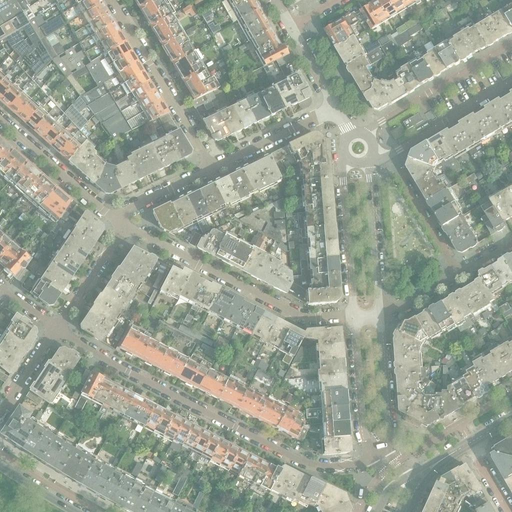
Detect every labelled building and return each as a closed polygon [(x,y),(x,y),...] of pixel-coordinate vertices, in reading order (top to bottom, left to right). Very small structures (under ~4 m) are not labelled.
[(0,0),(0,12),(17,3),(16,1),(14,0),(9,0),(6,2),(4,0),(0,0)] [(29,7),(24,0),(17,0),(16,1),(17,3),(22,11),(29,7)] [(68,25),(102,4),(98,0),(86,0),(62,15),(59,17),(48,23),(45,25),(34,31),(35,34),(40,41),(45,38),(67,24),(68,25)] [(62,15),(86,0),(64,0),(58,4),(56,5),(62,15)] [(155,0),(133,0),(140,9),(155,0)] [(171,15),(162,0),(155,0),(140,9),(151,28),(171,15)] [(259,6),(257,3),(255,3),(253,0),(228,0),(235,12),(233,13),(237,21),(259,9),(258,8),(259,6)] [(389,19),(384,10),(383,11),(380,7),(381,5),(378,0),(377,1),(376,0),(373,2),(373,4),(369,6),(372,10),(371,12),(374,17),(375,16),(380,24),(389,19)] [(398,14),(393,5),(392,6),(389,1),(389,0),(378,0),(381,5),(380,7),(383,11),(384,10),(389,19),(398,14)] [(407,9),(402,0),(401,1),(399,0),(389,0),(389,1),(392,6),(393,5),(398,14),(407,9)] [(415,3),(413,0),(399,0),(401,1),(402,0),(407,9),(415,3)] [(511,31),(511,27),(498,4),(495,0),(493,0),(488,3),(486,0),(477,0),(489,20),(475,28),(487,47),(511,31)] [(511,0),(504,0),(498,4),(511,27),(511,0)] [(0,26),(4,24),(23,13),(22,11),(17,3),(0,12),(0,26)] [(79,44),(113,23),(102,4),(68,25),(79,44)] [(197,14),(191,4),(182,10),(185,16),(189,14),(191,17),(197,14)] [(380,24),(375,16),(374,17),(371,12),(372,10),(369,6),(367,6),(364,7),(364,9),(355,14),(354,12),(350,15),(355,23),(359,21),(361,25),(362,25),(365,31),(369,29),(368,27),(369,26),(371,30),(380,24)] [(35,18),(29,7),(22,11),(23,13),(28,22),(35,18)] [(271,27),(269,24),(267,24),(262,15),(263,13),(261,10),(259,9),(237,21),(242,28),(244,27),(251,40),(270,30),(270,29),(271,27)] [(210,18),(213,15),(210,10),(201,15),(206,24),(212,21),(210,18)] [(28,22),(23,13),(4,24),(0,26),(0,55),(5,53),(0,44),(0,40),(29,23),(28,22)] [(39,15),(35,18),(28,22),(29,23),(33,29),(34,31),(45,25),(39,15)] [(182,33),(171,15),(151,28),(162,46),(182,33)] [(348,28),(350,27),(356,36),(359,34),(353,25),(355,23),(350,15),(325,30),(330,39),(334,36),(336,37),(340,35),(340,33),(348,28)] [(417,25),(413,19),(404,24),(408,30),(417,25)] [(487,47),(475,28),(471,31),(469,29),(461,34),(459,30),(463,28),(459,21),(455,23),(458,28),(445,36),(450,43),(460,61),(461,61),(463,61),(466,60),(467,58),(474,54),(480,50),(481,51),(487,47)] [(29,23),(0,40),(0,44),(7,41),(11,48),(17,45),(24,41),(19,33),(24,31),(28,38),(35,34),(34,31),(33,29),(29,23)] [(90,63),(125,43),(113,23),(79,44),(82,50),(76,54),(72,48),(65,52),(64,53),(66,56),(60,59),(58,56),(51,60),(65,78),(72,74),(70,72),(75,69),(77,71),(84,67),(80,60),(86,56),(90,63)] [(187,35),(195,31),(193,27),(185,32),(187,35)] [(345,42),(353,37),(348,28),(340,33),(340,35),(336,37),(334,36),(330,39),(336,48),(340,45),(342,46),(345,44),(345,42)] [(433,40),(426,28),(424,30),(430,41),(433,46),(435,45),(433,40)] [(287,55),(282,47),(281,48),(274,35),(275,34),(273,30),(271,30),(270,30),(251,40),(259,55),(257,56),(263,67),(266,66),(287,55)] [(412,40),(406,31),(393,39),(398,48),(412,40)] [(193,52),(182,33),(162,46),(172,64),(193,52)] [(30,47),(24,41),(19,46),(13,51),(19,57),(14,63),(16,64),(33,46),(40,41),(35,34),(28,38),(32,45),(30,47)] [(365,56),(353,37),(345,42),(345,44),(342,46),(340,45),(336,48),(347,67),(365,56)] [(65,52),(59,42),(51,47),(45,38),(40,41),(46,51),(51,60),(58,56),(64,53),(65,52)] [(398,48),(393,39),(393,40),(390,41),(381,47),(386,56),(398,48)] [(33,46),(16,64),(18,67),(23,61),(29,68),(36,59),(31,54),(35,50),(39,57),(46,51),(40,41),(33,46)] [(103,83),(137,63),(125,43),(90,63),(84,67),(77,71),(72,74),(65,78),(72,87),(79,96),(80,97),(86,94),(75,80),(88,72),(97,87),(101,84),(103,83)] [(459,64),(460,62),(460,61),(450,43),(444,47),(443,45),(428,54),(424,47),(417,50),(434,77),(435,77),(437,77),(440,75),(441,74),(454,65),(456,66),(459,64)] [(249,49),(246,44),(244,45),(239,48),(238,48),(241,53),(249,49)] [(233,51),(229,45),(222,49),(226,55),(233,51)] [(369,66),(377,61),(377,62),(384,57),(379,48),(365,56),(347,67),(364,96),(371,91),(375,80),(373,79),(366,68),(369,66)] [(433,80),(433,78),(434,77),(417,50),(404,58),(409,66),(401,70),(402,72),(397,75),(409,94),(414,91),(414,89),(428,81),(430,82),(433,80)] [(36,59),(29,68),(35,74),(30,79),(32,81),(51,60),(46,51),(39,57),(44,64),(43,65),(37,59),(36,59)] [(205,70),(193,52),(172,64),(184,83),(205,70)] [(0,101),(8,108),(32,81),(30,79),(18,67),(16,64),(14,63),(5,53),(0,55),(0,101)] [(278,66),(290,61),(287,55),(266,66),(266,67),(276,62),(278,66)] [(309,95),(292,65),(290,61),(278,66),(279,67),(282,72),(284,78),(297,104),(308,98),(309,95)] [(94,116),(149,83),(137,63),(103,83),(101,84),(97,87),(86,94),(80,97),(87,106),(94,116)] [(210,72),(217,68),(215,64),(208,68),(210,72)] [(220,88),(213,77),(210,79),(205,70),(184,83),(190,94),(189,95),(193,101),(207,94),(212,92),(217,90),(216,90),(220,88)] [(297,104),(284,78),(282,72),(275,75),(279,84),(273,88),(259,94),(269,116),(270,116),(272,116),(275,115),(275,113),(283,109),(291,105),(293,106),(297,104)] [(388,106),(409,94),(397,75),(386,82),(386,83),(375,80),(371,91),(364,96),(368,103),(369,103),(373,110),(374,109),(374,110),(375,110),(377,111),(378,110),(378,111),(379,110),(379,111),(386,107),(385,107),(386,106),(388,105),(388,106)] [(65,80),(60,84),(65,89),(70,84),(65,80)] [(42,139),(63,115),(48,98),(32,81),(8,108),(42,139)] [(167,113),(149,83),(94,116),(113,140),(131,131),(157,118),(167,113)] [(506,127),(511,123),(511,92),(511,93),(511,95),(500,102),(499,100),(492,104),(506,127)] [(210,101),(207,94),(193,101),(191,102),(195,109),(210,101)] [(269,116),(259,94),(231,108),(242,129),(243,129),(244,130),(247,128),(247,127),(264,119),(265,119),(268,118),(269,116)] [(87,122),(79,114),(87,106),(80,97),(79,96),(71,105),(63,115),(42,139),(60,155),(84,128),(83,127),(87,122)] [(480,142),(506,127),(492,104),(486,108),(487,110),(474,118),(473,116),(467,120),(480,142)] [(242,129),(231,108),(212,118),(202,122),(214,140),(217,141),(236,132),(238,133),(241,131),(241,130),(242,129)] [(189,155),(190,152),(167,113),(157,118),(162,128),(159,130),(161,135),(164,134),(166,137),(152,144),(150,140),(163,168),(164,167),(166,168),(169,166),(169,165),(189,155)] [(407,130),(423,121),(419,114),(403,123),(407,130)] [(454,158),(480,142),(467,120),(460,124),(461,126),(449,133),(447,131),(441,135),(454,158)] [(68,162),(87,140),(86,139),(91,134),(84,128),(60,155),(68,162)] [(395,138),(396,139),(403,134),(400,128),(392,133),(393,134),(392,134),(395,138)] [(138,139),(133,131),(130,133),(134,141),(137,147),(140,145),(137,140),(138,139)] [(271,154),(280,173),(285,171),(280,161),(284,159),(283,156),(290,152),(297,165),(299,165),(301,165),(328,163),(328,157),(327,156),(326,154),(324,154),(323,154),(322,144),(322,142),(321,140),(320,138),(317,136),(315,135),(312,135),(310,135),(271,154)] [(454,158),(441,135),(412,152),(412,153),(410,154),(408,159),(432,168),(434,164),(438,161),(446,173),(445,173),(447,177),(454,173),(455,174),(461,170),(454,158)] [(0,163),(12,150),(2,141),(2,140),(0,137),(0,163)] [(93,156),(96,154),(95,154),(92,151),(93,150),(86,143),(88,141),(87,140),(68,162),(69,164),(71,166),(73,166),(89,180),(89,182),(92,184),(93,184),(94,185),(101,177),(104,166),(93,156)] [(163,168),(150,140),(141,145),(143,149),(130,155),(131,157),(126,159),(127,162),(137,181),(138,180),(139,181),(142,179),(143,178),(158,170),(159,171),(163,169),(163,168)] [(0,176),(8,183),(27,162),(23,158),(21,158),(12,150),(0,163),(0,176)] [(280,179),(269,156),(240,170),(252,193),(257,190),(258,192),(277,183),(275,181),(280,179)] [(431,173),(432,168),(408,159),(406,164),(407,166),(407,167),(428,202),(446,190),(446,189),(445,190),(442,184),(440,185),(438,182),(436,183),(431,173)] [(22,196),(41,176),(31,167),(31,165),(27,162),(8,183),(22,196)] [(137,181),(127,162),(115,168),(104,166),(101,177),(94,185),(95,186),(97,189),(99,189),(105,194),(108,195),(131,183),(132,184),(136,182),(136,181),(137,181)] [(330,179),(328,163),(301,165),(299,165),(288,170),(289,182),(303,182),(330,179)] [(252,193),(240,170),(212,184),(224,206),(231,203),(232,205),(249,197),(248,195),(252,193)] [(467,178),(464,180),(467,185),(477,179),(474,174),(467,178)] [(37,209),(56,187),(52,184),(50,184),(41,176),(22,196),(36,208),(37,209)] [(332,211),(330,179),(303,182),(304,185),(302,185),(303,197),(304,207),(305,207),(305,213),(332,211)] [(225,208),(224,206),(212,184),(184,197),(191,212),(196,222),(225,208)] [(511,186),(503,192),(511,206),(511,186)] [(62,212),(70,202),(59,192),(60,191),(56,187),(37,209),(42,212),(55,224),(56,222),(62,212)] [(460,212),(446,190),(428,202),(443,228),(462,217),(460,212)] [(511,217),(511,206),(503,192),(489,200),(490,200),(480,206),(483,212),(485,215),(487,219),(496,232),(496,233),(506,227),(503,222),(511,218),(511,217)] [(475,198),(472,193),(467,196),(470,201),(475,198)] [(196,222),(191,212),(184,197),(169,205),(169,204),(152,212),(160,229),(168,233),(174,231),(175,232),(196,222)] [(69,214),(76,204),(71,200),(70,202),(62,212),(56,222),(57,223),(60,219),(62,220),(66,213),(69,214)] [(237,219),(245,215),(243,211),(233,216),(234,218),(237,219)] [(335,242),(332,211),(305,213),(306,217),(305,217),(305,229),(300,229),(302,245),(335,242)] [(27,218),(22,214),(19,217),(24,222),(27,218)] [(102,231),(102,227),(87,215),(86,216),(84,214),(75,228),(66,241),(86,255),(102,231)] [(478,243),(462,217),(443,228),(457,251),(463,252),(478,243)] [(496,232),(487,219),(484,221),(492,235),(496,232)] [(227,264),(238,242),(224,234),(223,236),(212,231),(210,232),(208,236),(206,235),(205,238),(204,237),(202,240),(201,240),(197,247),(198,248),(209,254),(212,255),(211,255),(215,257),(222,260),(221,261),(227,264)] [(194,247),(200,236),(194,233),(189,244),(194,247)] [(1,253),(11,242),(3,235),(0,238),(0,256),(2,254),(1,253)] [(68,281),(78,267),(86,255),(66,241),(48,268),(68,281)] [(0,264),(4,268),(20,250),(11,242),(1,253),(2,254),(0,256),(0,264)] [(255,278),(266,256),(238,242),(227,264),(233,267),(233,266),(239,269),(239,270),(243,272),(243,271),(249,274),(249,275),(255,278)] [(337,274),(335,242),(302,245),(298,245),(299,261),(300,267),(297,268),(297,262),(291,262),(292,268),(292,272),(290,273),(290,278),(337,274)] [(143,286),(154,270),(152,268),(155,260),(133,249),(132,249),(131,249),(127,255),(128,256),(119,269),(117,269),(115,272),(116,273),(115,274),(138,290),(141,285),(143,286)] [(24,269),(31,260),(20,250),(4,268),(3,270),(9,275),(12,278),(13,276),(17,280),(18,280),(25,270),(24,269)] [(290,278),(290,273),(289,273),(289,272),(288,271),(286,271),(279,267),(280,264),(266,256),(255,278),(260,281),(261,280),(267,284),(271,286),(273,287),(285,294),(288,289),(290,283),(290,278)] [(491,295),(511,281),(511,273),(504,260),(503,260),(502,260),(499,261),(498,264),(485,271),(483,271),(480,273),(479,275),(481,280),(491,295)] [(164,271),(167,266),(161,263),(156,273),(159,274),(157,278),(160,279),(162,275),(164,271)] [(51,306),(60,293),(68,281),(48,268),(30,294),(48,307),(51,306)] [(178,297),(190,274),(183,270),(181,274),(171,269),(167,278),(159,293),(170,299),(171,296),(176,299),(177,299),(178,297)] [(32,280),(36,275),(31,271),(29,273),(25,270),(18,280),(22,283),(26,276),(32,280)] [(125,313),(137,296),(134,295),(138,290),(115,274),(115,275),(113,275),(111,278),(112,280),(101,295),(100,296),(98,299),(98,300),(97,301),(120,316),(123,311),(125,313)] [(218,290),(218,289),(212,285),(211,287),(196,279),(197,278),(190,274),(178,297),(193,305),(190,309),(196,312),(198,307),(206,312),(213,298),(217,300),(221,292),(218,290)] [(339,298),(339,295),(337,274),(290,278),(290,283),(306,292),(307,305),(332,303),(334,303),(336,302),(338,300),(339,298)] [(495,301),(491,295),(481,280),(456,295),(468,316),(472,314),(473,316),(491,305),(490,303),(495,301)] [(307,305),(306,292),(290,283),(288,289),(285,294),(307,305)] [(223,320),(235,297),(228,293),(227,295),(221,292),(217,300),(213,298),(206,312),(223,320)] [(464,319),(468,316),(456,295),(429,311),(441,332),(442,331),(442,332),(446,330),(447,331),(465,321),(465,320),(464,319)] [(251,334),(263,311),(256,308),(255,310),(240,302),(241,300),(235,297),(223,320),(251,335),(251,334)] [(107,339),(118,323),(116,322),(120,316),(97,301),(97,302),(95,302),(93,305),(94,306),(85,319),(84,319),(79,325),(80,326),(81,329),(102,342),(105,338),(107,339)] [(511,309),(507,303),(499,308),(502,314),(511,309)] [(505,318),(511,313),(511,309),(502,314),(505,318)] [(279,349),(290,326),(284,323),(283,324),(268,317),(269,315),(263,311),(251,334),(260,338),(258,341),(269,346),(270,344),(279,349)] [(441,332),(429,311),(410,323),(403,324),(402,326),(400,326),(397,331),(421,343),(423,340),(426,341),(441,332)] [(193,323),(190,321),(192,318),(187,315),(182,324),(190,328),(193,323)] [(35,334),(35,330),(32,328),(32,327),(16,316),(11,323),(12,324),(7,331),(8,332),(29,346),(34,338),(33,338),(35,334)] [(211,339),(215,331),(203,324),(198,332),(211,339)] [(148,339),(143,336),(143,335),(136,331),(136,332),(130,329),(131,326),(130,329),(127,334),(125,338),(122,343),(120,348),(119,349),(125,351),(126,350),(132,353),(131,355),(138,359),(148,339)] [(300,344),(302,338),(304,335),(296,331),(297,329),(290,326),(279,349),(288,353),(287,355),(293,357),(300,344)] [(344,360),(343,352),(341,352),(340,332),(337,330),(328,330),(327,330),(306,331),(304,335),(302,338),(314,340),(317,339),(318,345),(316,345),(316,351),(318,351),(319,362),(344,360)] [(501,339),(495,330),(491,332),(496,342),(501,339)] [(421,343),(397,331),(395,336),(396,338),(395,340),(397,370),(421,368),(419,347),(421,343)] [(0,367),(9,376),(20,360),(29,346),(8,332),(0,344),(0,367)] [(511,371),(511,339),(511,337),(506,340),(508,344),(500,349),(497,344),(496,343),(489,348),(489,350),(491,354),(492,356),(488,358),(500,378),(511,371)] [(158,368),(168,349),(148,339),(138,359),(146,362),(147,361),(153,364),(152,366),(158,368)] [(222,352),(226,345),(218,341),(217,344),(214,343),(212,347),(215,348),(215,349),(222,352)] [(302,358),(306,352),(305,347),(302,348),(300,347),(292,364),(297,364),(300,357),(302,358)] [(456,354),(452,348),(446,351),(452,356),(456,354)] [(178,379),(188,360),(168,349),(158,368),(163,371),(164,369),(170,373),(169,374),(178,379)] [(69,370),(77,358),(69,352),(68,353),(63,350),(59,351),(50,363),(66,374),(69,370)] [(198,390),(208,370),(211,365),(192,355),(189,360),(188,360),(178,379),(187,384),(188,382),(194,385),(193,387),(198,390)] [(489,385),(500,378),(488,358),(483,361),(482,359),(473,364),(476,368),(468,373),(469,376),(464,378),(465,379),(476,399),(492,390),(489,385)] [(265,372),(268,365),(256,359),(253,366),(265,372)] [(346,391),(346,383),(344,383),(343,368),(345,368),(344,360),(319,362),(320,370),(318,370),(319,383),(320,383),(321,392),(322,392),(346,391)] [(58,390),(68,375),(66,374),(50,363),(49,363),(29,392),(42,401),(48,405),(57,392),(62,395),(69,399),(69,400),(74,404),(75,401),(63,393),(58,390)] [(9,376),(0,367),(0,379),(4,383),(9,376)] [(411,407),(427,386),(424,384),(418,392),(417,391),(417,385),(419,383),(426,378),(425,368),(421,368),(397,370),(400,412),(401,412),(407,415),(411,407)] [(218,398),(227,380),(208,370),(198,390),(203,392),(204,390),(211,394),(210,395),(216,398),(217,398),(218,398)] [(86,384),(91,374),(85,371),(80,381),(86,384)] [(248,372),(245,378),(250,381),(253,375),(248,372)] [(102,405),(112,385),(111,384),(112,383),(106,380),(106,381),(100,379),(98,377),(99,376),(94,374),(93,375),(91,374),(86,384),(86,385),(81,394),(102,405)] [(237,409),(248,388),(229,378),(228,381),(227,380),(218,398),(218,399),(219,400),(222,402),(223,401),(232,406),(232,407),(235,409),(237,408),(237,409)] [(446,417),(476,399),(465,379),(448,389),(448,392),(442,392),(442,396),(441,408),(446,417)] [(123,416),(133,396),(132,395),(132,394),(127,391),(127,392),(121,389),(119,388),(119,387),(114,384),(114,385),(112,385),(102,405),(123,416)] [(441,408),(442,396),(437,396),(437,398),(432,398),(434,391),(428,386),(427,386),(411,407),(407,415),(405,419),(420,427),(422,423),(429,427),(446,417),(441,408)] [(257,419),(267,398),(248,388),(237,409),(238,409),(238,410),(241,412),(243,411),(251,416),(252,417),(255,419),(256,419),(257,419)] [(349,422),(348,415),(346,415),(345,399),(347,398),(346,391),(322,392),(325,424),(349,422)] [(42,401),(29,392),(25,398),(38,406),(42,401)] [(144,427),(154,406),(153,406),(153,405),(148,402),(148,403),(140,399),(140,398),(135,395),(135,396),(133,396),(123,416),(144,427)] [(276,429),(286,408),(267,398),(257,419),(258,420),(261,422),(262,422),(271,426),(271,427),(275,429),(276,429)] [(153,431),(164,411),(163,411),(163,410),(158,407),(158,408),(154,406),(144,427),(153,431)] [(20,449),(37,424),(26,417),(28,415),(18,408),(0,435),(15,444),(15,446),(20,449)] [(296,439),(307,417),(303,417),(286,408),(276,429),(277,429),(277,430),(281,432),(282,432),(290,436),(291,437),(294,439),(295,439),(296,439)] [(38,411),(33,419),(37,422),(42,414),(38,411)] [(163,436),(173,416),(172,416),(173,415),(168,412),(167,413),(164,411),(153,431),(163,436)] [(98,423),(103,414),(98,412),(93,421),(98,423)] [(172,441),(182,421),(182,420),(177,417),(177,418),(173,416),(163,436),(172,441)] [(307,431),(309,428),(309,425),(307,425),(307,417),(296,439),(302,442),(307,431)] [(120,432),(124,423),(120,421),(115,430),(120,432)] [(181,446),(192,426),(191,426),(192,424),(186,422),(186,423),(182,421),(172,441),(181,446)] [(351,448),(351,445),(351,443),(350,442),(349,441),(348,441),(348,430),(350,429),(349,422),(325,424),(326,439),(321,439),(321,450),(317,450),(316,453),(321,455),(322,455),(322,456),(345,454),(345,453),(346,453),(346,452),(349,452),(349,450),(350,449),(351,448)] [(40,462),(56,436),(37,424),(20,449),(25,453),(27,452),(35,457),(35,459),(40,462)] [(83,432),(87,427),(82,424),(78,429),(83,432)] [(191,451),(201,431),(200,430),(201,429),(196,427),(195,428),(192,426),(181,446),(191,451)] [(89,438),(93,431),(88,427),(83,435),(89,438)] [(201,456),(211,436),(210,435),(210,434),(205,432),(205,433),(201,431),(191,451),(201,456)] [(60,474),(75,448),(56,436),(40,462),(45,465),(47,465),(54,469),(55,471),(60,474)] [(210,461),(220,441),(219,440),(220,439),(215,436),(214,438),(211,436),(201,456),(210,461)] [(511,438),(496,448),(496,449),(493,450),(495,454),(511,458),(511,438)] [(219,465),(230,446),(229,445),(229,444),(224,441),(224,442),(220,441),(210,461),(219,465)] [(229,470),(239,450),(238,450),(239,449),(233,446),(233,447),(230,446),(219,465),(229,470)] [(80,486),(95,460),(75,448),(60,474),(65,477),(67,477),(74,481),(75,483),(80,486)] [(153,455),(144,450),(143,450),(141,454),(151,459),(153,455)] [(238,475),(248,455),(247,455),(248,454),(243,451),(242,452),(239,450),(229,470),(238,475)] [(511,458),(495,454),(492,456),(493,459),(511,491),(511,458)] [(252,474),(259,462),(254,459),(254,457),(251,455),(249,456),(248,455),(238,475),(243,478),(242,480),(252,484),(252,483),(256,476),(252,474)] [(100,497),(114,471),(95,460),(80,486),(85,489),(87,488),(94,493),(95,494),(100,497)] [(171,465),(162,460),(160,464),(169,469),(171,465)] [(270,492),(271,490),(280,470),(265,462),(263,463),(259,462),(252,474),(256,476),(252,483),(270,492)] [(181,470),(171,465),(169,469),(179,474),(181,470)] [(293,498),(298,501),(309,480),(283,467),(281,468),(280,470),(271,490),(291,501),(293,498)] [(489,504),(473,476),(472,475),(471,475),(468,469),(463,468),(460,470),(459,469),(439,481),(435,490),(459,501),(460,499),(466,495),(471,493),(472,496),(476,503),(477,503),(480,509),(489,504)] [(120,508),(135,482),(114,471),(100,497),(105,500),(107,500),(115,504),(115,506),(120,508)] [(324,511),(334,490),(311,479),(309,480),(298,501),(308,506),(309,503),(314,505),(314,504),(319,507),(321,511),(324,511)] [(144,511),(155,493),(135,482),(120,508),(126,511),(127,511),(129,511),(144,511)] [(218,489),(209,485),(207,488),(216,493),(218,489)] [(228,494),(219,489),(217,493),(226,498),(228,494)] [(347,511),(349,510),(344,495),(334,490),(324,511),(321,511),(347,511)] [(455,511),(460,503),(459,501),(435,490),(424,511),(455,511)] [(170,511),(175,503),(155,493),(144,511),(170,511)] [(493,511),(489,504),(480,509),(477,503),(476,503),(472,496),(471,493),(466,495),(472,505),(473,505),(476,511),(477,511),(493,511)] [(243,501),(234,496),(232,500),(241,505),(243,501)] [(403,503),(394,499),(393,502),(391,506),(400,510),(402,506),(403,503)] [(193,511),(175,503),(170,511),(193,511)]
